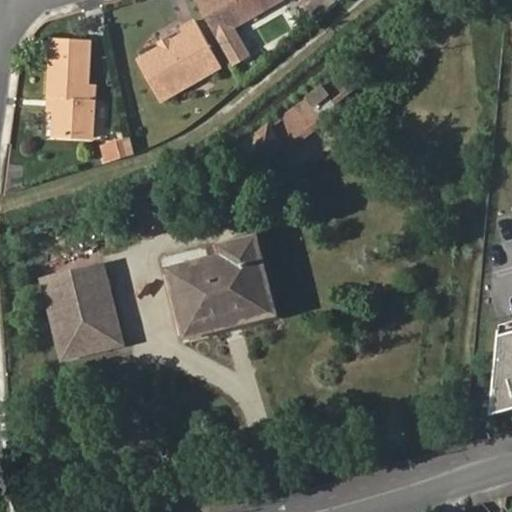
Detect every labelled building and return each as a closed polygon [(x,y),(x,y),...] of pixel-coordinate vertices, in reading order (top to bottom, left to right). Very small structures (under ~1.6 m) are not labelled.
[(197,0),(219,37),(235,28),(283,0),(197,0)] [(337,0),(308,0),(316,9),(324,2),(328,7),(337,0)] [(324,2),(316,9),(320,14),(328,7),(324,2)] [(171,40),(160,47),(139,59),(161,101),(221,66),(196,18),(181,27),(184,33),(171,40)] [(235,28),(219,37),(235,64),(251,55),(235,28)] [(157,42),(160,47),(171,40),(168,34),(157,42)] [(57,100),(56,108),(54,138),(93,139),(95,100),(88,100),(92,43),(53,40),(49,98),(49,99),(57,100)] [(272,118),(290,144),(338,110),(320,85),(272,118)] [(48,107),(56,108),(57,100),(49,99),(48,107)] [(240,140),(256,167),(284,151),(268,124),(240,140)] [(104,164),(134,157),(129,137),(99,144),(104,164)] [(184,224),(167,181),(119,202),(133,232),(146,227),(150,239),(184,224)] [(273,311),(191,332),(193,339),(281,315),(259,233),(224,241),(225,247),(254,240),(273,311)] [(174,273),(191,332),(273,311),(254,240),(225,247),(228,258),(174,273)] [(106,261),(42,277),(63,361),(127,345),(106,261)] [(498,337),(511,332),(511,327),(499,332),(498,337)] [(511,332),(498,337),(491,416),(511,410),(511,332)] [(129,377),(122,389),(133,396),(140,383),(129,377)]
